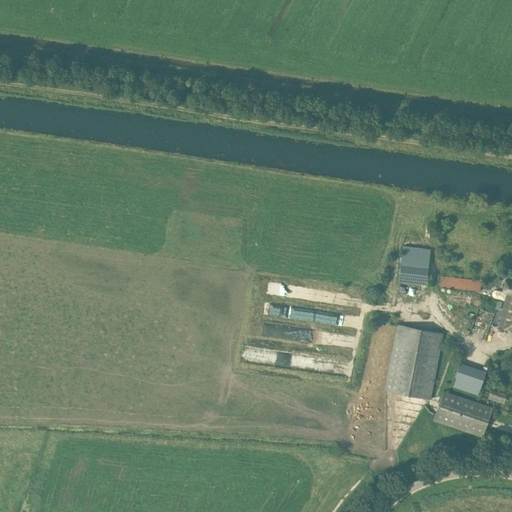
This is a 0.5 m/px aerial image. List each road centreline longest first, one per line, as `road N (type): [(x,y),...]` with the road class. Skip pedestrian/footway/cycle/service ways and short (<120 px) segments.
road 1 (unknown): [(158,106),(148,89),(128,82),(112,88),(14,73)]
road 2 (unclassified): [(511,477),(432,481),(381,511)]
